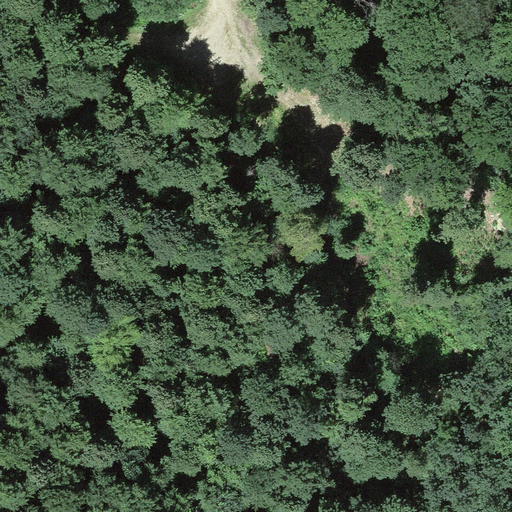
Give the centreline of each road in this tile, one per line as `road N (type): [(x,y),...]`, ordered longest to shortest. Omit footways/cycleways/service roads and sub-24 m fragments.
road 1 (track): [(220,0),(208,27),(261,301),(316,511)]
road 2 (track): [(208,27),(179,44),(152,47),(52,0)]
